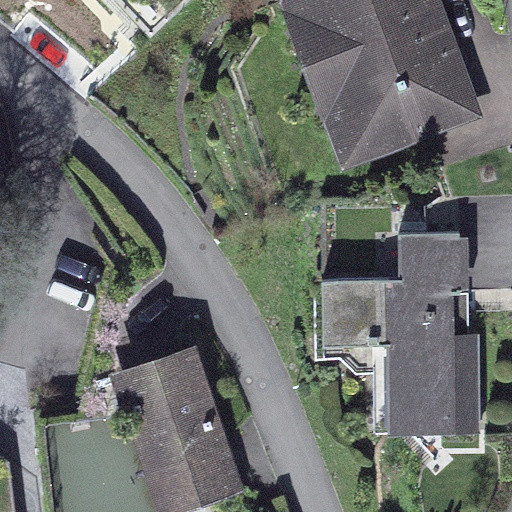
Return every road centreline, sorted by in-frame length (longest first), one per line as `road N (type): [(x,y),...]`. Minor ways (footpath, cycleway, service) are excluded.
road 1 (residential): [(0,57),(116,154),(264,370),(325,511)]
road 2 (unknown): [(54,102),(0,364)]
